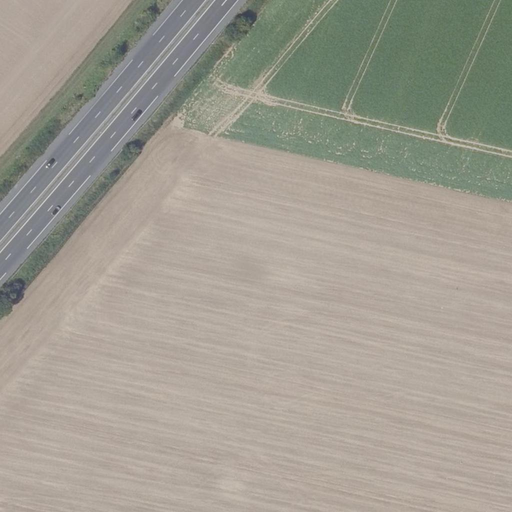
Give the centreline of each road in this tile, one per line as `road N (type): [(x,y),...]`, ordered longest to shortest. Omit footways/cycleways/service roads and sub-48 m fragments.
road 1 (trunk): [(0,269),(227,0)]
road 2 (trunk): [(194,0),(0,230)]
road 3 (track): [(0,165),(140,0)]
